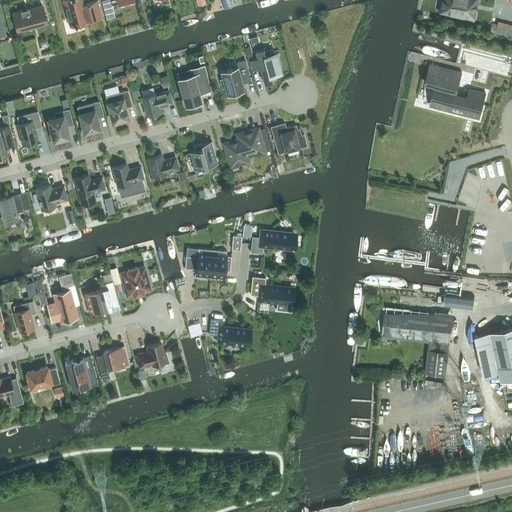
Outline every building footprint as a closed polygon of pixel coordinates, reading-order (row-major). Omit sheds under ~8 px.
[(62,0),(65,7),(64,7),(67,15),(70,26),(74,25),(75,26),(77,25),(77,24),(89,21),(89,19),(100,16),(96,1),(84,4),(83,0),(62,0)] [(101,0),(106,18),(115,16),(111,4),(118,3),(118,2),(123,0),(101,0)] [(442,0),(440,10),(468,16),(468,15),(472,15),(473,11),(474,12),(477,0),(442,0)] [(28,9),(28,8),(20,10),(21,11),(12,13),(17,28),(46,20),(42,5),(28,9)] [(511,35),(511,22),(500,19),(497,31),(511,35)] [(264,51),(263,48),(255,50),(257,59),(251,61),(253,69),(260,67),(264,83),(272,81),(271,78),(280,74),(278,66),(280,66),(278,57),(276,58),(274,50),(264,51)] [(220,79),(223,87),(225,87),(227,93),(226,93),(226,94),(244,89),(244,88),(243,89),(241,82),(249,79),(250,81),(245,59),(236,62),(238,67),(220,72),(221,72),(223,79),(220,79)] [(484,91),(469,88),(468,95),(456,92),(461,71),(430,63),(428,73),(425,83),(426,83),(434,86),(429,104),(451,110),(453,102),(465,105),(463,114),(477,118),(478,119),(485,92),(484,91)] [(203,66),(191,69),(192,74),(178,78),(185,105),(201,101),(198,93),(210,90),(203,66)] [(167,77),(161,79),(163,88),(169,86),(167,77)] [(128,118),(125,107),(132,105),(127,90),(105,96),(112,122),(128,118)] [(142,97),(147,116),(161,112),(159,106),(171,102),(168,90),(156,94),(155,93),(142,97)] [(103,116),(99,100),(77,106),(84,133),(99,128),(97,117),(103,116)] [(73,124),(69,109),(54,113),(55,117),(47,119),(53,141),(69,137),(66,126),(73,124)] [(22,143),(38,139),(35,128),(41,126),(37,111),(30,113),(31,120),(17,124),(22,143)] [(284,122),(270,126),(278,153),(307,145),(303,134),(301,134),(299,128),(297,129),(296,124),(286,127),(284,122)] [(0,155),(9,153),(7,144),(14,143),(9,125),(0,127),(0,155)] [(238,139),(223,143),(230,166),(248,161),(246,154),(264,149),(258,127),(241,132),(241,136),(237,137),(238,139)] [(195,150),(190,152),(195,169),(216,163),(210,140),(201,143),(193,145),(195,150)] [(163,160),(161,154),(147,158),(153,177),(166,173),(166,172),(178,169),(175,157),(163,160)] [(126,163),(112,167),(117,186),(118,186),(120,194),(133,190),(131,182),(131,181),(142,179),(143,178),(140,166),(128,170),(126,163)] [(93,192),(104,189),(101,177),(90,180),(88,174),(74,178),(79,197),(93,193),(93,192)] [(67,199),(63,185),(51,189),(50,184),(36,188),(41,209),(55,205),(54,202),(67,199)] [(30,207),(29,201),(21,202),(18,193),(0,197),(0,215),(3,215),(5,222),(18,218),(16,212),(23,210),(23,209),(30,207)] [(292,249),(293,233),(279,232),(279,231),(261,229),(260,237),(252,236),(250,252),(262,253),(263,246),(278,247),(292,249)] [(233,235),(231,249),(240,249),(241,236),(233,235)] [(184,268),(191,268),(191,266),(196,267),(196,269),(196,273),(210,274),(212,249),(198,248),(197,257),(186,255),(184,268)] [(212,249),(210,274),(224,275),(224,270),(230,270),(231,256),(225,255),(226,250),(212,249)] [(127,296),(134,294),(134,295),(144,292),(143,291),(150,290),(144,266),(137,268),(137,267),(127,270),(127,271),(121,273),(127,296)] [(116,267),(110,269),(114,284),(120,283),(116,267)] [(74,285),(71,273),(59,276),(62,288),(68,286),(73,285),(74,285)] [(40,279),(35,280),(38,291),(43,290),(40,279)] [(279,315),(280,308),(286,309),(288,293),(260,290),(261,283),(247,281),(246,298),(254,299),(253,305),(272,307),(271,315),(279,315)] [(73,285),(68,286),(69,290),(73,306),(79,304),(74,285),(73,285)] [(101,288),(85,293),(90,312),(107,308),(106,305),(112,303),(108,287),(101,289),(101,288)] [(73,306),(69,290),(54,294),(56,303),(50,304),(48,307),(52,318),(54,319),(60,318),(61,320),(76,316),(73,306)] [(14,311),(20,331),(34,328),(30,313),(36,312),(33,300),(21,303),(13,306),(14,311)] [(449,343),(452,319),(452,316),(436,314),(435,318),(386,312),(383,336),(429,341),(428,348),(425,372),(446,375),(449,350),(448,350),(449,343)] [(218,335),(217,342),(247,345),(249,329),(235,327),(235,322),(234,327),(222,326),(222,319),(210,318),(209,334),(218,335)] [(194,323),(187,325),(191,337),(198,336),(194,323)] [(501,380),(511,377),(511,326),(475,335),(484,374),(499,371),(501,380)] [(164,353),(161,342),(147,346),(148,351),(136,354),(139,367),(151,364),(152,365),(158,363),(158,365),(168,362),(166,353),(164,353)] [(110,376),(107,368),(129,363),(124,345),(112,349),(111,347),(111,349),(103,351),(104,355),(96,357),(103,381),(107,380),(110,376)] [(72,360),(64,362),(72,389),(80,387),(80,388),(98,383),(90,354),(72,359),(72,360)] [(47,366),(26,372),(30,387),(51,381),(51,384),(60,382),(56,367),(48,369),(47,366)] [(10,379),(9,376),(0,379),(0,395),(9,394),(12,405),(23,402),(16,377),(10,379)] [(470,431),(464,434),(470,453),(476,451),(470,431)]
